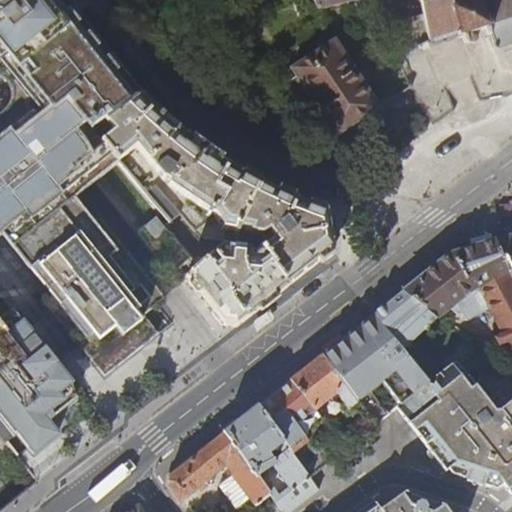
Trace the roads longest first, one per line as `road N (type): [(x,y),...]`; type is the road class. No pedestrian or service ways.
road 1 (tertiary): [(130,458),(511,164)]
road 2 (residential): [(333,511),(371,487),(405,478),(493,511)]
